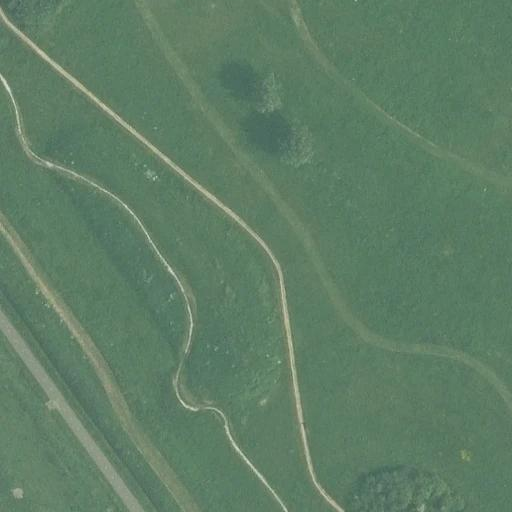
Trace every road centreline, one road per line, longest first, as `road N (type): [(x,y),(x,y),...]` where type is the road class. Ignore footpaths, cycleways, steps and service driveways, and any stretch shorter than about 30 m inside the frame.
road 1 (track): [(287,511),(216,417),(187,401),(190,316),(181,286),(141,225),(106,191),(36,155),(0,76)]
road 2 (unknown): [(0,222),(194,511)]
